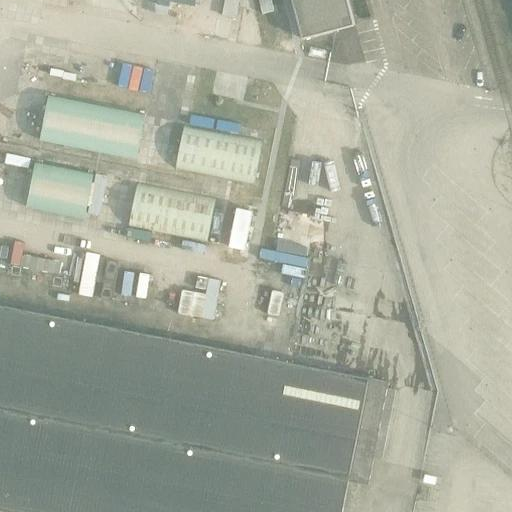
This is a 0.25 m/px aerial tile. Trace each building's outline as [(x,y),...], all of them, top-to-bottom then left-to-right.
[(353,25),(346,0),(290,0),(300,39),(340,29),(353,26),(353,25)] [(48,94),(39,140),(136,159),(145,113),(48,94)] [(184,126),(175,170),(254,185),(263,141),(184,126)] [(35,163),(26,207),(84,219),(93,175),(35,163)] [(137,184),(128,228),(207,243),(215,199),(137,184)] [(239,202),(229,249),(245,253),(256,205),(239,202)] [(19,265),(43,269),(47,245),(23,240),(19,265)] [(208,278),(207,291),(182,290),(181,313),(217,315),(219,278),(208,278)] [(276,303),(278,291),(258,288),(252,327),(262,328),(265,302),(276,303)] [(0,306),(0,510),(10,511),(342,511),(348,482),(368,485),(388,383),(0,306)]
